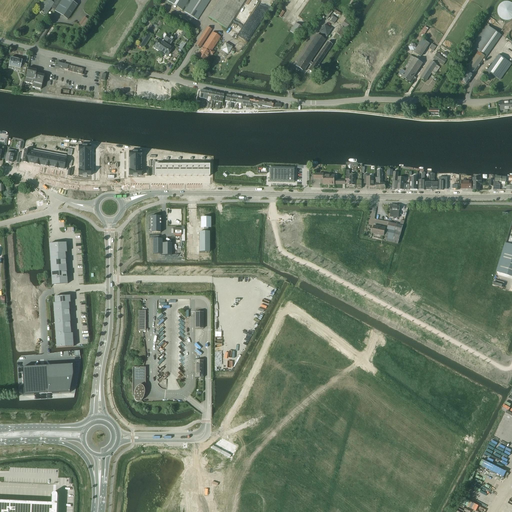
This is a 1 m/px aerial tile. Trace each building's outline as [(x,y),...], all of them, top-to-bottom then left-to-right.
[(55,12),(56,11),(68,19),(67,20),(77,5),(80,0),(55,0),(53,3),(48,0),(43,0),(38,10),(44,14),(48,9),(49,10),(51,7),(55,10),(55,11),(55,12)] [(165,0),(167,1),(182,11),(184,7),(186,8),(184,12),(197,20),(210,0),(191,0),(187,6),(185,5),(188,0),(165,0)] [(218,0),(208,17),(227,29),(245,0),(218,0)] [(504,20),(505,20),(506,20),(507,20),(508,20),(509,20),(510,20),(511,19),(511,2),(510,1),(509,1),(508,1),(507,1),(506,1),(505,1),(504,1),(503,2),(502,2),(502,3),(501,3),(500,4),(499,5),(499,6),(498,6),(498,7),(498,8),(497,9),(497,10),(497,11),(497,12),(497,13),(498,14),(498,15),(499,16),(499,17),(500,17),(500,18),(501,18),(502,19),(503,20),(504,20)] [(327,8),(322,16),(326,20),(332,12),(327,8)] [(332,16),(328,21),(334,25),(337,19),(332,16)] [(339,37),(341,39),(346,33),(343,31),(344,29),(348,31),(353,24),(345,19),(336,33),(339,36),(339,37)] [(290,32),(297,37),(303,29),(295,24),(290,32)] [(477,70),(486,57),(501,35),(488,26),(473,48),(478,52),(459,79),(467,84),(473,75),(477,70)] [(207,27),(195,45),(200,48),(211,30),(207,27)] [(151,36),(145,32),(137,44),(144,48),(151,36)] [(197,56),(205,61),(209,54),(212,55),(214,52),(212,51),(220,38),(212,32),(197,56)] [(154,47),(160,52),(171,36),(167,34),(164,40),(165,40),(164,42),(159,39),(154,47)] [(296,66),(304,71),(303,71),(304,71),(309,64),(311,66),(309,70),(308,70),(309,70),(313,73),(312,73),(313,73),(316,69),(319,71),(322,68),(318,65),(331,45),(327,42),(312,64),(310,62),(325,41),(316,35),(301,58),(296,66),(296,65),(296,66)] [(171,36),(160,52),(167,56),(172,48),(168,45),(169,43),(170,44),(174,39),(171,36)] [(437,53),(433,59),(443,65),(446,60),(440,56),(440,55),(437,53)] [(402,70),(399,75),(402,77),(410,82),(423,64),(410,55),(402,66),(407,69),(405,72),(402,70)] [(499,55),(489,68),(487,71),(500,80),(511,64),(499,55)] [(9,66),(20,69),(19,74),(24,75),(27,65),(21,63),(22,60),(11,58),(9,66)] [(423,74),(420,78),(426,82),(429,77),(431,73),(434,75),(439,67),(431,62),(423,74)] [(69,65),(68,71),(71,72),(82,75),(84,69),(72,66),(69,65)] [(33,85),(32,88),(41,90),(44,75),(36,73),(37,70),(28,68),(24,83),(33,85)] [(151,85),(150,90),(153,90),(152,95),(157,96),(157,95),(159,95),(159,97),(167,98),(169,87),(164,86),(161,86),(161,89),(154,87),(154,85),(151,85)] [(178,87),(177,96),(183,97),(182,100),(188,101),(189,95),(191,96),(192,91),(185,89),(185,88),(178,87)] [(198,91),(196,101),(202,102),(204,91),(201,90),(200,92),(198,91)] [(238,97),(232,96),(230,109),(232,109),(232,105),(232,103),(237,104),(238,97)] [(258,100),(250,99),(248,109),(250,108),(251,105),(256,106),(255,108),(257,108),(257,107),(258,100)] [(22,150),(20,159),(22,160),(22,162),(28,163),(31,149),(30,149),(30,151),(24,150),(24,151),(22,150)] [(31,149),(28,163),(28,164),(28,163),(34,164),(34,165),(37,150),(31,149)] [(6,160),(5,162),(12,163),(14,155),(15,155),(16,151),(8,150),(7,154),(6,160)] [(37,150),(34,165),(40,166),(43,151),(37,150)] [(43,151),(40,166),(40,165),(46,166),(45,167),(46,167),(48,152),(43,151)] [(48,152),(46,167),(49,167),(52,168),(54,154),(48,152)] [(54,154),(52,168),(55,168),(54,168),(58,169),(60,155),(54,154)] [(60,155),(58,169),(64,170),(66,156),(60,155)] [(212,165),(203,165),(203,176),(209,176),(209,174),(212,174),(212,165)] [(270,169),(269,181),(293,182),(294,170),(270,169)] [(378,178),(376,178),(376,189),(380,189),(381,189),(386,189),(386,183),(383,183),(383,169),(377,170),(378,178)] [(345,180),(345,184),(349,184),(349,185),(356,186),(356,185),(356,178),(356,177),(356,175),(356,174),(350,174),(350,171),(346,171),(345,180)] [(345,184),(345,180),(337,180),(337,175),(334,175),(324,174),(324,173),(314,173),(314,179),(323,179),(323,185),(335,185),(335,184),(345,184)] [(495,182),(508,183),(508,175),(495,174),(495,182)] [(363,184),(367,184),(367,186),(374,186),(374,177),(367,177),(367,175),(363,175),(363,184)] [(439,181),(439,190),(443,190),(443,189),(447,189),(447,178),(440,177),(439,177),(439,181)] [(461,189),(471,189),(471,178),(468,178),(468,181),(461,181),(461,189)] [(480,178),(472,178),(472,190),(480,190),(480,184),(482,184),(482,179),(480,179),(480,178)] [(406,181),(406,179),(398,179),(397,190),(409,190),(409,184),(406,184),(404,184),(404,181),(406,181)] [(400,205),(390,205),(390,210),(391,210),(390,217),(397,218),(397,215),(399,215),(399,210),(400,205)] [(151,216),(151,233),(160,233),(161,233),(161,228),(161,227),(160,227),(160,225),(161,225),(161,216),(160,216),(160,217),(157,217),(155,217),(151,217),(151,216)] [(204,232),(200,232),(200,252),(210,252),(210,232),(208,232),(208,228),(210,228),(209,218),(202,218),(202,228),(204,228),(204,232)] [(386,241),(390,242),(396,224),(389,222),(387,230),(388,230),(387,239),(386,241)] [(396,224),(390,242),(398,244),(403,226),(396,224)] [(372,233),(384,236),(385,228),(374,225),(372,233)] [(153,239),(153,254),(162,254),(162,255),(163,255),(171,255),(172,255),(172,251),(167,251),(167,243),(163,243),(162,243),(162,239),(153,239)] [(50,244),(49,244),(50,253),(58,253),(57,243),(50,244)] [(66,243),(57,243),(58,253),(67,252),(66,243)] [(496,272),(511,276),(511,244),(505,243),(496,272)] [(203,312),(195,312),(195,329),(203,329),(203,312)] [(234,415),(233,416),(233,418),(234,418),(234,420),(234,421),(235,421),(235,422),(236,423),(237,424),(238,425),(239,425),(240,426),(398,511),(427,511),(467,437),(468,436),(468,434),(469,433),(469,431),(468,430),(468,428),(467,427),(466,426),(465,425),(463,424),(459,421),(458,423),(454,420),(454,419),(448,416),(372,374),(367,373),(357,368),(357,367),(297,334),(296,335),(291,332),(291,333),(290,331),(291,331),(290,330),(289,330),(287,329),(286,329),(284,329),(282,330),(281,330),(280,331),(278,332),(277,333),(277,334),(276,335),(277,336),(275,341),(271,345),(235,412),(234,413),(234,415)] [(227,345),(216,345),(216,370),(227,370),(227,345)] [(203,360),(195,360),(195,365),(195,373),(195,378),(203,378),(203,360)] [(72,380),(73,374),(72,364),(48,366),(48,365),(47,365),(38,366),(36,366),(36,367),(22,367),(23,388),(23,390),(23,396),(33,395),(34,395),(59,393),(59,394),(60,394),(69,393),(72,381),(72,380)] [(143,397),(145,397),(145,367),(139,367),(139,369),(135,369),(135,368),(139,368),(138,367),(132,367),(132,397),(134,397),(134,399),(135,400),(136,401),(137,402),(138,402),(140,401),(141,400),(142,399),(143,397)] [(320,511),(303,502),(298,501),(288,496),(288,495),(227,462),(227,463),(222,461),(221,459),(221,458),(220,458),(218,457),(216,457),(215,457),(213,458),(212,458),(211,459),(209,460),(208,461),(208,462),(207,462),(207,464),(208,464),(206,469),(202,473),(180,511),(320,511)] [(0,500),(0,511),(56,511),(57,496),(57,495),(57,494),(56,493),(55,493),(55,492),(54,492),(53,492),(53,493),(52,493),(51,493),(51,494),(51,495),(50,503),(0,500)]
